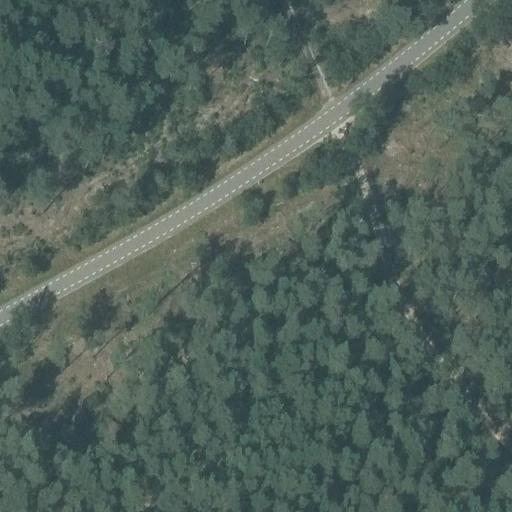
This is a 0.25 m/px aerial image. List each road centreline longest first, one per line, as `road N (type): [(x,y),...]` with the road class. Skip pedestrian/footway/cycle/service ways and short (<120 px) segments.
road 1 (tertiary): [(0,318),(233,187),(334,118),(475,0)]
road 2 (track): [(511,459),(420,353),(334,118),(280,0)]
